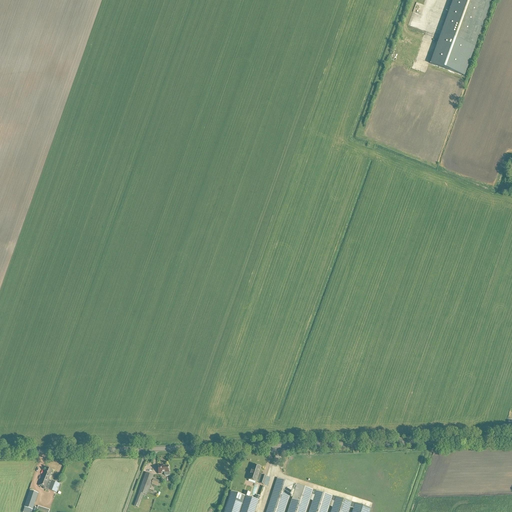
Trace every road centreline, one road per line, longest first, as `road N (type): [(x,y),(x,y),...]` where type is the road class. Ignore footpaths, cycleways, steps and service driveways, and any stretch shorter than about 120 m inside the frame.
road 1 (tertiary): [(511,441),(0,453)]
road 2 (track): [(0,288),(106,0)]
